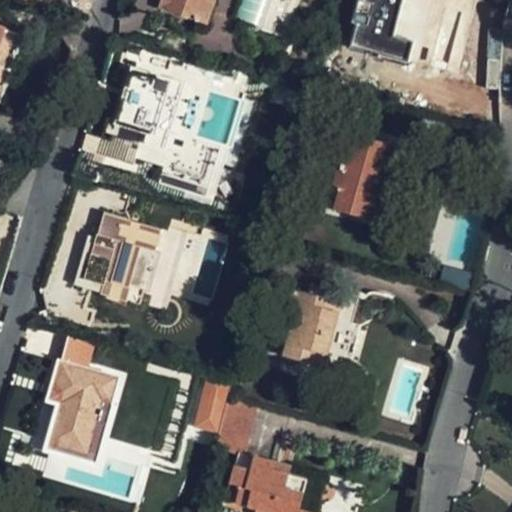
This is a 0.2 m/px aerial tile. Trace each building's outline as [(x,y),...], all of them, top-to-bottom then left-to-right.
[(170,0),(163,0),(160,9),(167,11),(170,0)] [(197,22),(204,0),(170,0),(167,11),(197,22)] [(216,0),(204,0),(197,22),(208,25),(216,0)] [(364,0),(353,46),(400,58),(405,39),(394,36),(403,0),(364,0)] [(13,11),(7,27),(0,24),(0,100),(29,16),(13,11)] [(166,32),(161,49),(196,58),(200,41),(166,32)] [(170,78),(132,66),(115,121),(153,133),(170,78)] [(424,110),(370,95),(362,126),(416,141),(424,110)] [(388,179),(397,144),(343,128),(333,160),(341,162),(335,186),(342,188),(337,206),(373,215),(383,178),(388,179)] [(212,161),(170,148),(162,172),(204,184),(212,161)] [(78,157),(72,176),(98,183),(103,165),(78,157)] [(395,182),(388,179),(383,178),(373,215),(385,218),(395,182)] [(162,227),(106,210),(83,285),(128,298),(136,272),(143,246),(155,250),(162,227)] [(222,222),(205,217),(203,225),(219,230),(222,222)] [(284,356),(337,369),(355,293),(310,282),(307,293),(292,290),(284,321),(292,323),(284,356)] [(96,340),(68,332),(61,358),(88,366),(96,340)] [(32,421),(26,441),(49,447),(51,439),(84,447),(98,395),(113,400),(120,375),(88,366),(61,358),(49,398),(60,401),(57,414),(53,427),(32,421)] [(235,377),(206,369),(192,425),(221,432),(230,395),(235,377)] [(51,439),(49,447),(97,460),(113,400),(98,395),(84,447),(51,439)] [(221,432),(249,440),(259,403),(230,395),(221,432)] [(46,411),(57,414),(60,401),(49,398),(46,411)] [(221,432),(218,445),(246,452),(249,440),(221,432)] [(289,474),(240,462),(230,497),(285,511),(319,511),(303,508),(308,488),(287,483),(289,474)]
